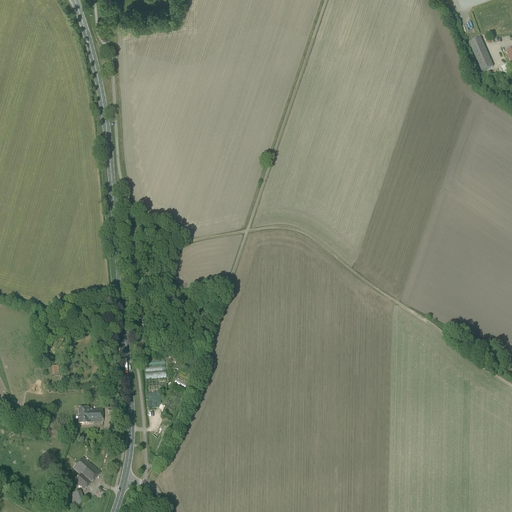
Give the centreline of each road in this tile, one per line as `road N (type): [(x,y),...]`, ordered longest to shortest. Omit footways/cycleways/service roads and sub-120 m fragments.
road 1 (primary): [(124,480),(131,417),(107,139),(74,0)]
road 2 (track): [(121,282),(191,241),(292,228),(511,385)]
